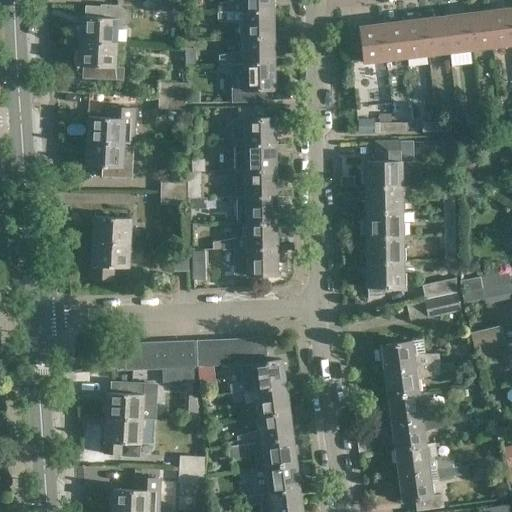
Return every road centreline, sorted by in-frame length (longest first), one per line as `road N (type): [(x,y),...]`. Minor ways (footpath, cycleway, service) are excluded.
road 1 (secondary): [(35,317),(14,0)]
road 2 (residential): [(316,309),(312,0)]
road 3 (residential): [(35,317),(316,309)]
road 4 (residential): [(345,511),(316,309)]
road 5 (secondary): [(46,511),(35,317)]
